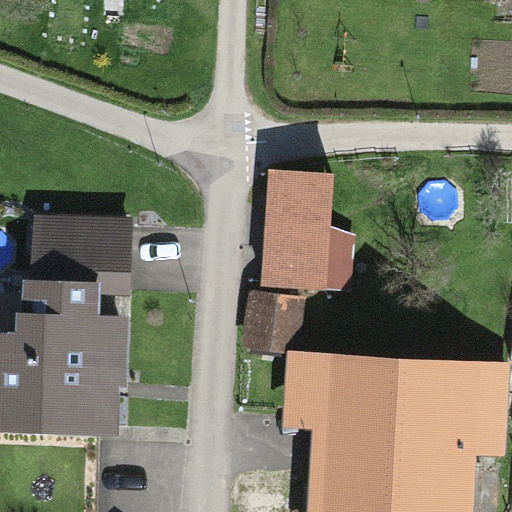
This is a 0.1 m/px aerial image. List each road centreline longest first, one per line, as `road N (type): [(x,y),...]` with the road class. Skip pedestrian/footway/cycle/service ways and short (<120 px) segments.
road 1 (residential): [(206,511),(228,158)]
road 2 (residential): [(511,142),(228,158)]
road 3 (residential): [(228,158),(0,82)]
road 4 (residential): [(228,158),(232,0)]
